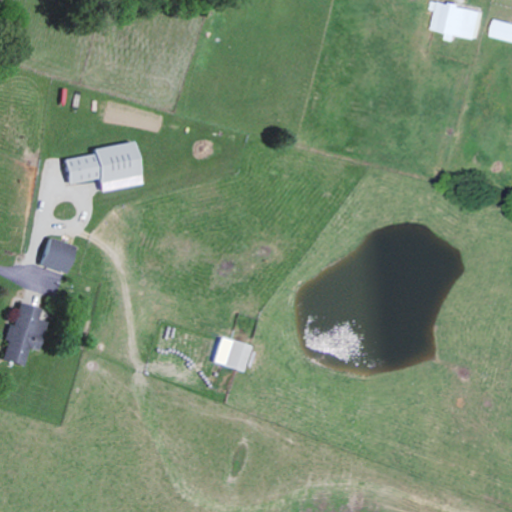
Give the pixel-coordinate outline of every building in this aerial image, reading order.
[(437,28),(450,31),(449,37),(457,39),(458,34),(481,38),(487,9),(443,0),(437,28)] [(498,37),(511,38),(511,20),(500,19),(498,37)] [(104,190),(146,183),(138,140),(94,148),(95,153),(67,158),(71,183),(102,178),(104,190)] [(41,264),(70,272),(78,245),(49,237),(41,264)] [(3,358),(25,365),(31,346),(39,349),(51,311),(22,302),(15,323),(11,322),(5,339),(9,340),(3,358)] [(245,370),(253,345),(234,339),(226,365),(245,370)]
